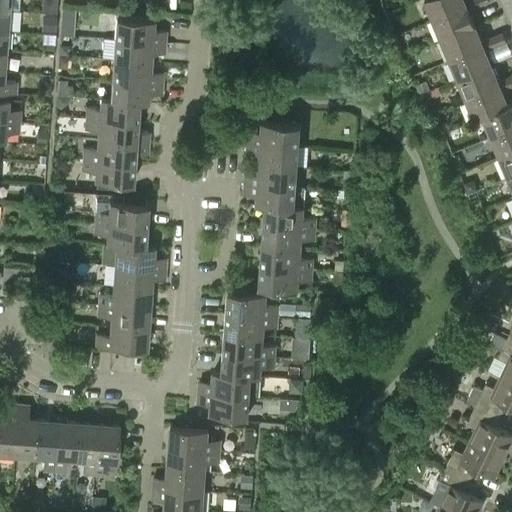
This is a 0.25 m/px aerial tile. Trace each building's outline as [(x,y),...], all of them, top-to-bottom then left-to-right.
[(0,0),(0,9),(8,10),(8,0),(0,0)] [(466,5),(464,1),(464,0),(424,0),(433,19),(466,5)] [(476,0),(467,0),(464,1),(466,5),(433,19),(441,39),(475,25),(468,9),(478,5),(476,0)] [(0,30),(7,31),(8,10),(0,9),(0,30)] [(56,16),(43,15),(42,31),(55,31),(56,16)] [(114,38),(165,42),(165,31),(152,30),(153,20),(116,17),(114,38)] [(404,20),(390,26),(394,34),(396,33),(407,28),(404,20)] [(450,59),(483,45),(485,49),(495,45),(492,37),(481,41),(475,25),(441,39),(450,59)] [(502,32),(492,37),(495,45),(506,41),(502,32)] [(113,59),(150,61),(151,52),(164,53),(165,42),(114,38),(113,59)] [(483,45),(450,59),(458,79),(491,65),(485,49),(483,45)] [(67,46),(58,46),(58,54),(67,55),(67,46)] [(408,47),(402,50),(401,50),(403,56),(405,55),(410,53),(408,47)] [(69,57),(58,56),(57,67),(68,68),(69,57)] [(111,79),(162,82),(163,71),(149,70),(150,61),(113,59),(111,79)] [(500,85),(498,81),(491,65),(458,79),(466,99),(500,85)] [(4,71),(0,70),(0,91),(15,93),(16,81),(3,80),(4,71)] [(511,84),(509,77),(498,81),(500,85),(466,99),(475,120),(483,116),(483,115),(508,105),(508,104),(502,90),(511,85),(511,84)] [(111,79),(110,98),(110,99),(138,101),(137,102),(147,103),(148,93),(161,94),(162,82),(111,79)] [(426,82),(417,85),(416,86),(420,95),(421,94),(430,91),(426,82)] [(39,94),(49,95),(49,85),(40,85),(39,94)] [(67,104),(68,97),(56,96),(55,107),(63,108),(67,104)] [(136,122),(137,102),(138,101),(110,99),(110,98),(100,97),(99,108),(86,107),(85,118),(136,122)] [(0,98),(0,119),(19,121),(20,110),(7,109),(7,99),(0,98)] [(491,135),(511,126),(511,102),(508,104),(508,105),(483,115),(483,116),(491,135)] [(444,124),(440,112),(430,116),(428,117),(433,128),(437,127),(444,124)] [(97,139),(148,143),(149,132),(136,131),(136,122),(85,118),(85,129),(98,130),(97,139)] [(0,119),(0,140),(4,141),(5,131),(18,132),(19,121),(0,119)] [(248,130),(248,141),(298,145),(300,124),(262,121),(261,131),(248,130)] [(511,150),(511,126),(491,135),(499,155),(511,150)] [(44,144),(45,132),(36,131),(36,143),(44,144)] [(83,159),(133,162),(134,153),(147,154),(148,143),(97,139),(96,148),(83,147),(83,159)] [(259,163),(297,165),(298,145),(248,141),(247,153),(260,154),(259,163)] [(511,173),(511,150),(499,155),(508,175),(511,173)] [(133,162),(83,159),(82,170),(95,171),(94,181),(96,181),(108,182),(116,182),(129,183),(132,183),(133,162)] [(245,182),(295,186),(297,165),(259,163),(259,172),(245,171),(245,182)] [(96,181),(96,188),(108,189),(108,182),(96,181)] [(477,190),(473,181),(469,183),(464,185),(468,194),(473,192),(477,190)] [(129,183),(116,182),(116,190),(128,191),(129,183)] [(294,206),(294,205),(295,186),(245,182),(244,193),(257,194),(256,205),(266,205),(266,204),(294,206)] [(122,196),(122,203),(123,203),(138,204),(145,204),(145,197),(122,196)] [(95,222),(145,226),(147,205),(109,202),(108,212),(95,211),(95,222)] [(264,224),(315,228),(316,217),(303,216),(303,206),(294,205),(294,206),(266,204),(266,205),(264,224)] [(349,225),(350,211),(343,211),(341,224),(349,225)] [(144,246),(144,245),(145,226),(95,222),(94,233),(107,234),(106,244),(116,245),(116,244),(144,246)] [(315,228),(264,224),(263,245),(300,248),(301,238),(314,239),(315,228)] [(61,244),(60,260),(74,261),(75,255),(70,255),(71,245),(61,244)] [(153,246),(144,245),(144,246),(116,244),(116,245),(114,264),(165,268),(166,257),(153,256),(153,246)] [(261,265),(312,269),(313,258),(300,257),(300,248),(263,245),(261,265)] [(334,270),(342,270),(343,261),(335,261),(334,270)] [(165,268),(114,264),(113,285),(150,287),(151,278),(164,279),(165,268)] [(260,286),(297,289),(298,279),(311,280),(312,269),(261,265),(260,286)] [(60,267),(59,280),(74,281),(75,269),(60,267)] [(334,284),(342,284),(342,273),(334,273),(334,283),(334,284)] [(72,298),(73,283),(57,282),(56,296),(72,298)] [(150,287),(113,285),(112,294),(99,293),(98,304),(149,308),(150,287)] [(509,292),(499,286),(496,293),(506,298),(509,292)] [(228,290),(227,311),(278,315),(278,304),(265,303),(266,293),(228,290)] [(149,308),(98,304),(97,315),(111,316),(110,325),(147,328),(149,308)] [(309,317),(309,305),(297,304),(296,316),(309,317)] [(277,326),(278,315),(227,311),(225,332),(263,334),(264,325),(277,326)] [(477,323),(479,323),(487,328),(490,322),(488,316),(484,313),(482,313),(477,323)] [(147,328),(110,325),(109,334),(96,334),(95,346),(146,349),(147,328)] [(511,340),(506,338),(507,337),(494,331),(488,344),(501,350),(497,358),(506,362),(500,375),(511,380),(511,340)] [(64,346),(65,333),(54,332),(53,345),(64,346)] [(262,344),(263,334),(225,332),(224,352),(275,356),(275,345),(262,344)] [(251,375),(250,376),(260,376),(261,366),(274,367),(275,356),(224,352),(223,371),(223,372),(251,375)] [(310,377),(311,366),(303,366),(303,377),(310,377)] [(249,395),(250,376),(251,375),(223,372),(223,371),(213,371),(212,381),(199,380),(198,391),(249,395)] [(511,406),(511,380),(500,375),(494,388),(485,383),(482,389),(473,384),(467,399),(475,403),(500,415),(505,404),(511,406)] [(249,395),(198,391),(198,402),(211,403),(210,413),(248,416),(249,395)] [(0,453),(13,454),(17,404),(6,403),(5,416),(0,415),(0,453)] [(469,440),(504,456),(511,438),(511,433),(495,426),(500,415),(475,403),(466,423),(475,427),(469,440)] [(28,405),(17,404),(13,454),(34,456),(37,419),(28,418),(28,405)] [(37,419),(34,456),(43,456),(42,470),(53,470),(57,420),(37,419)] [(77,421),(57,420),(53,470),(65,471),(66,458),(75,459),(77,421)] [(77,421),(75,459),(84,459),(83,472),(94,473),(98,423),(77,421)] [(119,424),(98,423),(94,473),(105,474),(106,461),(116,462),(119,424)] [(169,447),(219,451),(220,439),(207,438),(208,429),(170,426),(169,447)] [(245,432),(245,440),(254,440),(255,433),(245,432)] [(494,477),(504,456),(469,440),(463,452),(454,448),(445,468),(470,480),(475,469),(494,477)] [(167,466),(205,470),(205,461),(219,462),(219,451),(169,447),(167,466)] [(205,470),(167,466),(167,476),(154,476),(153,487),(203,490),(205,470)] [(464,491),(470,480),(445,468),(435,487),(445,492),(439,505),(454,511),(477,511),(483,500),(464,491)] [(241,476),(240,489),(251,490),(252,477),(241,476)] [(164,508),(202,511),(203,490),(153,487),(152,498),(165,499),(164,508)] [(92,496),(91,510),(104,511),(105,497),(92,496)] [(239,511),(249,511),(250,499),(240,498),(239,511)] [(29,509),(41,509),(42,501),(30,501),(29,509)]
